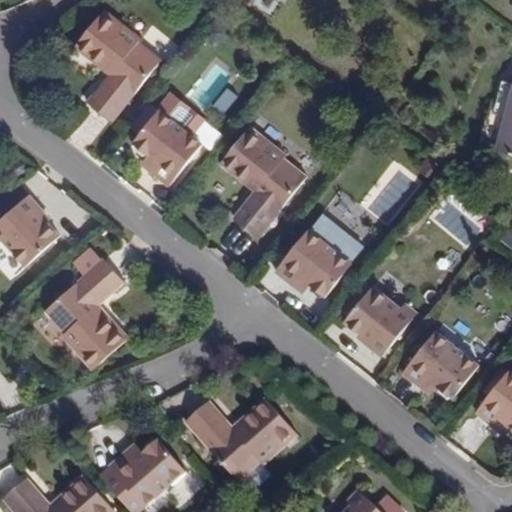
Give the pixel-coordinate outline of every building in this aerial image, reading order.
[(107,9),(78,46),(112,73),(92,98),(117,118),(164,59),(140,40),(142,37),(107,9)] [(494,115),(485,146),(511,153),(511,84),(508,84),(501,116),(494,115)] [(225,86),(212,105),(225,113),(237,94),(225,86)] [(163,108),(144,132),(138,140),(138,145),(143,149),(149,149),(162,160),(155,169),(172,184),(207,143),(179,121),(192,106),(176,92),(163,108)] [(153,101),(135,124),(144,132),(163,108),(153,101)] [(254,125),(225,162),(260,189),(240,214),(264,234),(311,175),(287,156),(289,153),(254,125)] [(162,160),(149,149),(142,159),(155,169),(162,160)] [(33,194),(0,222),(0,232),(28,264),(62,235),(39,209),(43,205),(33,194)] [(314,229),(281,270),(299,285),(307,275),(320,285),(321,294),(326,297),(334,294),(357,262),(314,229)] [(0,242),(0,267),(8,277),(20,267),(0,242)] [(107,258),(50,307),(70,330),(66,334),(96,369),(132,338),(102,303),(127,281),(107,258)] [(377,285),(350,319),(379,341),(375,346),(386,355),(416,316),(377,285)] [(439,331),(406,372),(425,387),(433,377),(446,387),(447,396),(452,399),(459,396),(482,364),(439,331)] [(511,371),(479,412),(498,427),(506,417),(511,421),(511,371)] [(190,423),(241,481),(262,462),(265,465),(300,434),(269,399),(235,428),(213,402),(190,423)] [(130,452),(103,476),(134,511),(144,504),(146,509),(189,473),(161,440),(155,439),(150,445),(150,451),(139,459),(130,452)] [(29,480),(6,500),(16,511),(117,511),(118,511),(87,475),(52,506),(29,480)] [(352,511),(385,511),(368,495),(352,511)]
